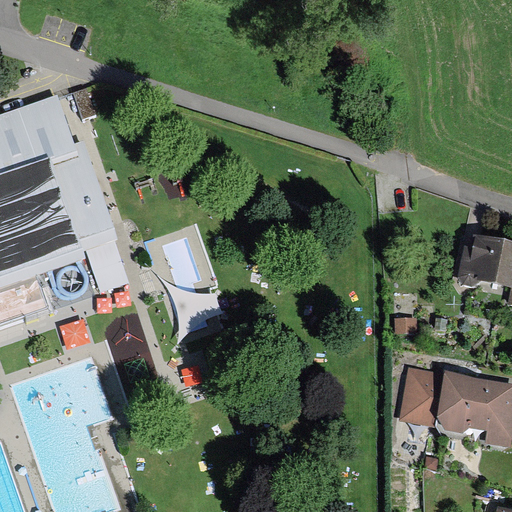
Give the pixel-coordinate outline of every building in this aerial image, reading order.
[(97,117),(87,90),(74,95),(83,122),(97,117)] [(76,146),(59,97),(0,117),(0,331),(51,314),(41,283),(90,266),(86,256),(88,255),(116,245),(121,243),(85,143),(76,146)] [(511,247),(474,239),(471,251),(465,250),(458,281),(463,289),(472,290),(480,285),(511,293),(508,307),(511,307),(511,247)] [(116,245),(88,255),(101,294),(129,285),(116,245)] [(63,323),(69,347),(94,341),(88,317),(63,323)] [(411,335),(412,318),(394,318),(394,334),(411,335)] [(511,386),(446,376),(446,375),(409,369),(400,423),(436,429),(437,423),(445,433),(464,436),(470,431),(488,434),(486,445),(511,449),(511,444),(511,386)]
